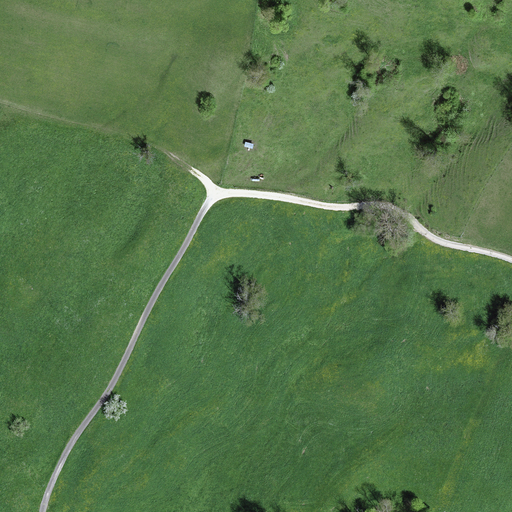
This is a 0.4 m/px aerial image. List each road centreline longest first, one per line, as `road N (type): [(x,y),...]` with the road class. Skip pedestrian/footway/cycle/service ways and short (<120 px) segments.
road 1 (track): [(217,196),(58,466),(42,511)]
road 2 (track): [(511,263),(443,245),(386,208),(217,196)]
